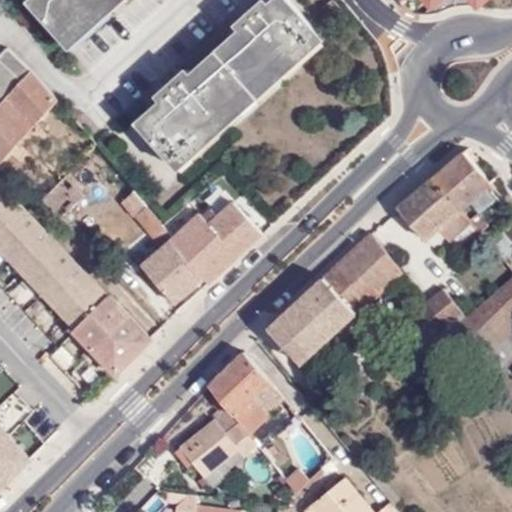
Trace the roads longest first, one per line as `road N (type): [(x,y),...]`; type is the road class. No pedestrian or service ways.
road 1 (secondary): [(417,93),(392,139),(14,511)]
road 2 (secondary): [(59,506),(452,120)]
